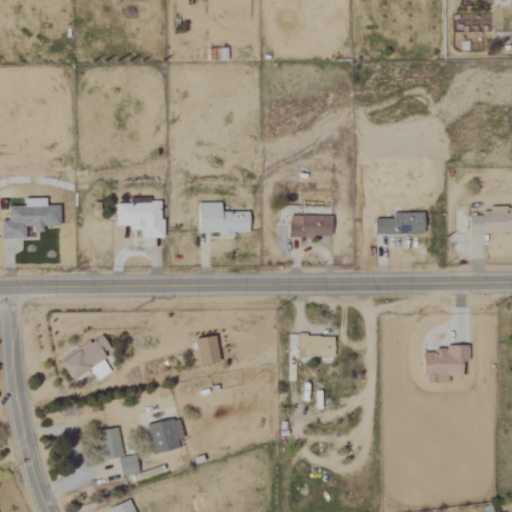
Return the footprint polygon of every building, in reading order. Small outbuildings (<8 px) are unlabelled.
[(56,227),(56,206),(42,206),(42,199),(21,199),(21,206),(4,206),(4,221),(0,220),(0,239),(22,239),(22,230),(40,230),(40,226),(56,227)] [(138,238),(159,238),(159,204),(113,203),(112,226),(127,226),(127,230),(138,230),(138,238)] [(246,212),(218,212),(218,203),(195,204),(195,233),(217,233),(217,237),(232,237),(232,233),(246,233),(246,212)] [(511,233),(511,210),(478,211),(478,216),(466,216),(467,234),(511,233)] [(371,220),(372,235),(420,234),(420,213),(390,214),(390,219),(371,220)] [(286,237),(327,238),(328,217),(286,216),(286,237)] [(87,369),(94,380),(108,372),(98,354),(106,349),(98,335),(55,361),(68,381),(87,369)] [(195,366),(216,364),(212,336),(192,339),(195,366)] [(331,337),(297,336),(296,356),(330,358),(331,337)] [(466,347),(431,347),(431,353),(420,353),(420,375),(429,375),(429,384),(446,384),(446,377),(459,377),(459,363),(466,363),(466,347)] [(173,440),(179,439),(175,419),(144,425),(149,454),(175,449),(173,440)] [(118,458),(115,428),(98,430),(101,459),(118,458)] [(118,476),(134,473),(131,455),(114,459),(118,476)] [(132,511),(127,500),(105,509),(106,511),(132,511)]
